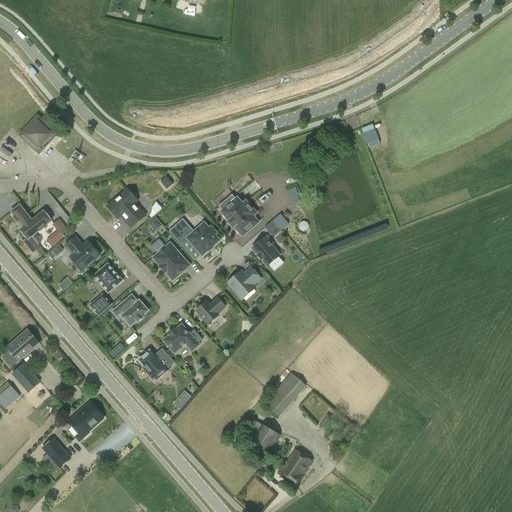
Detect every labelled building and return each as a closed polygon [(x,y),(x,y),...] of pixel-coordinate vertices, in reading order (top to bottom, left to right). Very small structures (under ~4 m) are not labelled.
[(18,136),(37,153),(47,141),(45,139),(51,133),(40,123),(34,129),(29,124),(18,136)] [(162,182),(168,189),(173,184),(167,177),(162,182)] [(125,190),(106,206),(117,219),(120,216),(131,228),(145,216),(135,203),(137,201),(127,189),(125,190)] [(223,210),(221,212),(229,221),(228,222),(233,228),(234,227),(242,236),(258,223),(252,216),(256,213),(246,202),(242,205),(237,198),(235,200),(233,199),(222,208),(223,210)] [(151,213),(150,214),(153,217),(161,209),(156,203),(152,209),(152,210),(152,211),(151,213)] [(40,247),(38,245),(42,242),(35,233),(51,221),(44,212),(32,221),(20,206),(11,213),(23,228),(20,230),(23,235),(20,237),(33,254),(40,247)] [(148,224),(155,232),(161,227),(154,219),(148,224)] [(59,220),(53,224),(57,230),(63,225),(59,220)] [(265,227),(273,237),(281,231),(272,221),(265,227)] [(186,239),(201,256),(220,241),(215,235),(217,233),(211,226),(209,228),(204,222),(189,235),(179,223),(169,231),(180,244),(186,239)] [(60,232),(47,242),(52,247),(64,237),(60,232)] [(100,255),(88,241),(83,246),(75,237),(68,243),(65,245),(73,255),(69,257),(81,271),(100,255)] [(273,244),(266,237),(252,249),(257,255),(261,261),(261,260),(267,266),(280,255),(271,246),(273,244)] [(180,266),(186,262),(170,243),(164,248),(163,247),(157,252),(158,253),(153,258),(154,259),(159,266),(165,273),(172,281),(184,270),(180,266)] [(51,252),(55,258),(64,250),(59,245),(51,252)] [(107,264),(93,276),(108,293),(122,281),(107,264)] [(227,283),(237,294),(242,300),(255,288),(252,285),(260,279),(251,268),(243,275),(240,272),(227,283)] [(89,306),(98,317),(113,305),(103,294),(89,306)] [(131,295),(112,312),(116,317),(122,312),(124,314),(121,316),(130,327),(136,321),(137,323),(143,318),(142,316),(148,311),(139,300),(132,306),(131,304),(136,300),(131,295)] [(206,301),(195,311),(198,314),(197,316),(201,320),(202,319),(207,325),(218,316),(217,314),(225,307),(217,298),(209,305),(206,301)] [(200,345),(198,343),(202,340),(193,330),(189,334),(181,325),(175,330),(174,329),(168,334),(169,336),(163,341),(174,353),(185,344),(192,352),(200,345)] [(6,348),(18,362),(39,344),(27,330),(6,348)] [(165,362),(157,353),(155,355),(150,350),(138,360),(144,367),(146,365),(151,371),(147,374),(153,381),(155,379),(156,381),(168,371),(166,369),(169,367),(174,362),(170,357),(165,362)] [(24,363),(11,374),(28,394),(41,383),(24,363)] [(264,404),(279,417),(306,386),(291,373),(264,404)] [(8,382),(0,389),(0,403),(4,407),(18,394),(8,382)] [(184,391),(179,397),(186,403),(191,397),(184,391)] [(67,422),(78,435),(75,437),(79,442),(89,433),(89,432),(104,418),(90,402),(67,422)] [(318,428),(328,435),(337,421),(328,414),(318,428)] [(261,426),(248,447),(266,458),(267,456),(280,435),(262,424),(261,426)] [(70,458),(52,439),(42,448),(60,468),(70,458)] [(303,476),(312,462),(295,450),(286,463),(285,462),(277,474),(296,487),(303,476)]
